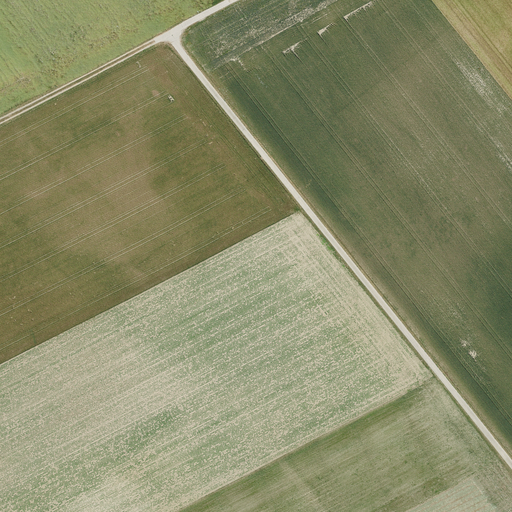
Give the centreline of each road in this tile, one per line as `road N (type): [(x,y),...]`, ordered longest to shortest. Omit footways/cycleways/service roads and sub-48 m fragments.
road 1 (track): [(511,462),(168,30),(228,0)]
road 2 (track): [(0,119),(168,30)]
